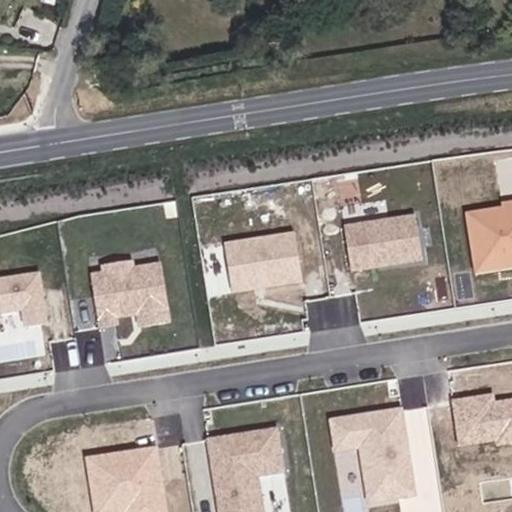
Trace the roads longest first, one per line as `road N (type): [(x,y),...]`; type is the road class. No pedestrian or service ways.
road 1 (residential): [(511,333),(51,409),(10,441),(5,487),(16,511)]
road 2 (secondary): [(511,72),(62,142)]
road 3 (residential): [(62,142),(60,79),(81,0)]
